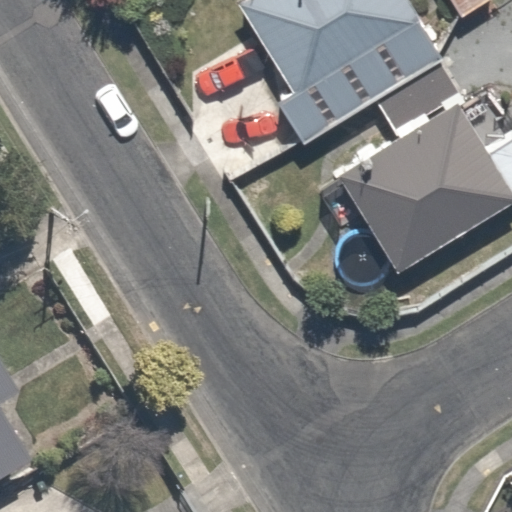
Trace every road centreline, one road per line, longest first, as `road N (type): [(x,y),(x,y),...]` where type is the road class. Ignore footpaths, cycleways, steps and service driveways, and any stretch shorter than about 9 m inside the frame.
road 1 (residential): [(305,489),(0,0)]
road 2 (residential): [(511,360),(305,489)]
